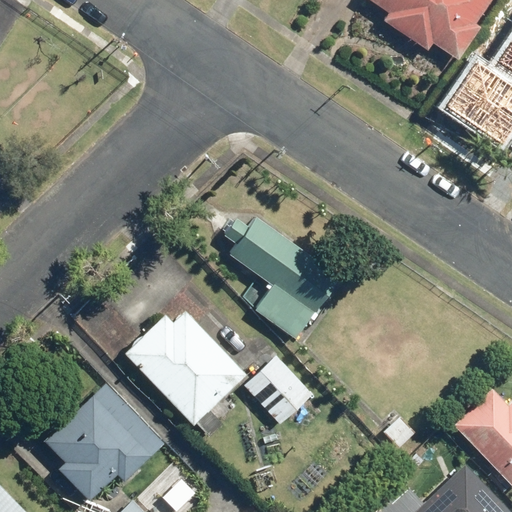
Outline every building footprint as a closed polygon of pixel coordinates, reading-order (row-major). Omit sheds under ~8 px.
[(375,0),(372,5),(450,57),(488,0),(375,0)] [(511,45),(501,61),(511,68),(511,45)] [(511,86),(474,64),(447,110),(505,145),(511,133),(511,86)] [(332,281),(245,219),(221,252),(309,314),(332,281)] [(303,320),(264,292),(251,310),(290,338),(303,320)] [(173,310),(117,358),(177,426),(232,379),(173,310)] [(277,361),(246,389),(275,422),(306,394),(277,361)] [(511,408),(493,386),(451,420),(511,489),(511,487),(511,408)] [(91,502),(150,443),(99,393),(40,452),(91,502)] [(394,454),(413,432),(397,417),(377,439),(394,454)] [(460,470),(413,511),(504,511),(478,484),(475,487),(460,470)] [(27,511),(0,481),(0,511),(27,511)] [(139,511),(129,500),(115,511),(139,511)]
